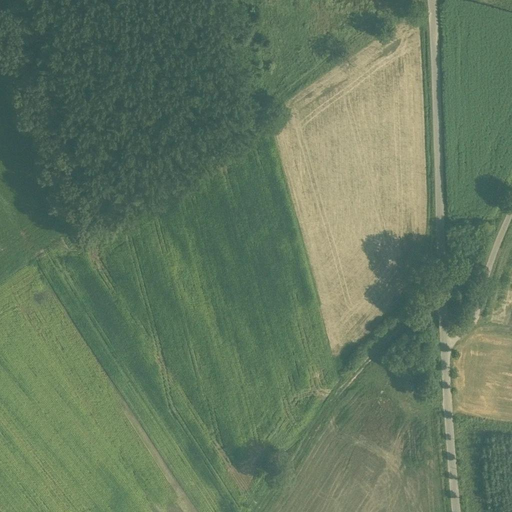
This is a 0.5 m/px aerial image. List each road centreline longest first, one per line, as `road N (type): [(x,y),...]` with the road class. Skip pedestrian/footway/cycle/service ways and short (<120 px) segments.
road 1 (unclassified): [(446,343),(438,295),(435,0)]
road 2 (track): [(438,295),(390,334),(336,397),(259,511)]
road 3 (unclassified): [(458,511),(446,343)]
road 4 (track): [(424,0),(293,87)]
road 5 (unclassified): [(446,343),(472,322),(511,213)]
